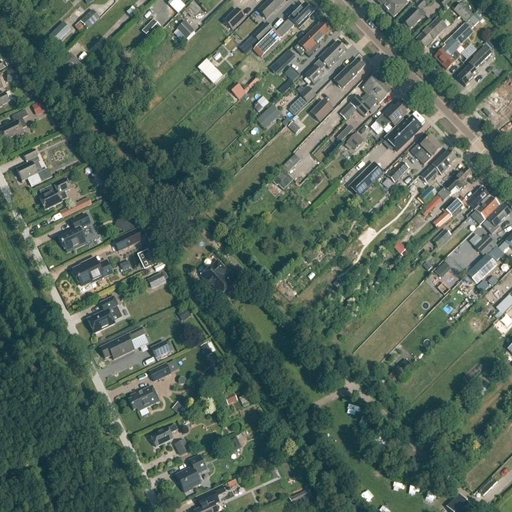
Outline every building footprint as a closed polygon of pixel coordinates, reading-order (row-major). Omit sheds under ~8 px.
[(269,0),(258,12),(266,20),(285,2),(284,1),(285,0),(269,0)] [(393,19),(407,5),(406,3),(408,0),(380,0),(377,3),(393,19)] [(420,11),(430,1),(429,0),(422,0),(400,22),(409,31),(425,16),(420,11)] [(444,0),(441,4),(445,9),(453,0),(444,0)] [(200,10),(193,3),(188,8),(196,15),(200,10)] [(472,18),(473,17),(461,5),(454,12),(466,24),(472,18)] [(307,19),(312,14),(304,6),(275,34),(281,40),(295,27),(298,30),(308,20),(307,19)] [(93,10),(76,27),(82,34),(100,17),(93,10)] [(236,10),(223,23),(232,33),(246,20),(236,10)] [(466,24),(464,26),(451,38),(460,47),(473,35),(470,32),(478,24),(472,18),(466,24)] [(153,21),(142,33),(149,40),(161,29),(153,21)] [(176,31),(177,31),(174,34),(183,43),(185,40),(186,41),(195,32),(185,22),(176,31)] [(438,37),(445,31),(436,22),(430,28),(429,28),(416,41),(424,50),(430,44),(431,45),(439,37),(438,37)] [(63,23),(50,36),(57,44),(71,30),(63,23)] [(266,24),(245,44),(252,51),(272,31),(266,24)] [(321,39),(329,31),(322,24),(317,29),(316,28),(298,45),(306,53),(309,50),(312,52),(318,47),(317,45),(322,40),(321,39)] [(300,39),(295,34),(285,44),(290,49),(300,39)] [(460,47),(451,38),(443,46),(445,48),(434,59),(447,71),(458,60),(457,59),(459,57),(455,53),(460,47)] [(339,61),(338,60),(345,52),(337,43),(329,51),(328,50),(318,60),(320,61),(313,67),(314,68),(304,77),(313,86),(323,76),(320,73),(326,67),(329,70),(339,61)] [(490,56),(494,52),(491,44),(485,50),(490,56)] [(474,73),(490,56),(485,50),(484,49),(472,60),(473,61),(468,66),(469,67),(456,79),(465,88),(477,76),(474,73)] [(314,62),(309,57),(298,66),(293,72),(299,78),(304,72),(314,62)] [(356,76),(364,67),(357,60),(349,69),(348,68),(334,82),(343,91),(357,76),(356,76)] [(198,69),(213,86),(222,78),(207,61),(198,69)] [(495,70),(499,66),(495,61),(491,65),(495,70)] [(7,73),(7,84),(20,83),(20,72),(7,73)] [(357,111),(383,86),(374,77),(361,91),(366,95),(361,101),(358,97),(350,105),(357,111)] [(0,108),(2,108),(2,107),(9,103),(5,94),(0,96),(0,90),(2,89),(0,84),(0,108)] [(378,107),(391,94),(383,86),(357,111),(364,118),(369,113),(368,113),(376,105),(378,107)] [(236,99),(243,92),(239,88),(232,94),(236,99)] [(301,99),(307,105),(315,97),(308,89),(300,97),(301,99)] [(295,116),(307,105),(301,99),(290,110),(295,116)] [(323,101),(310,115),(320,124),(333,111),(323,101)] [(43,107),(41,103),(32,107),(34,112),(43,107)] [(383,131),(391,124),(394,127),(407,115),(405,113),(407,111),(400,103),(394,109),(392,107),(375,123),(376,124),(371,129),(378,136),(383,131)] [(258,114),(262,110),(258,105),(254,109),(258,114)] [(350,105),(339,115),(346,122),(356,111),(350,105)] [(280,115),(272,106),(259,118),(268,126),(280,115)] [(12,118),(14,124),(0,130),(0,136),(4,145),(24,135),(21,131),(26,128),(22,120),(28,118),(25,111),(12,118)] [(404,123),(385,142),(398,154),(422,131),(412,120),(406,126),(404,123)] [(296,136),(300,131),(292,123),(288,128),(296,136)] [(336,140),(340,144),(344,140),(340,135),(336,140)] [(347,144),(354,152),(364,143),(356,135),(347,144)] [(432,159),(441,150),(430,138),(420,148),(418,146),(410,153),(415,158),(423,150),(432,159)] [(23,157),(26,163),(37,157),(34,151),(23,157)] [(448,167),(456,160),(448,152),(420,178),(427,184),(438,173),(441,176),(448,168),(448,167)] [(296,157),(282,170),(288,176),(301,163),(296,157)] [(22,183),(27,180),(31,188),(41,183),(31,163),(16,171),(22,183)] [(395,185),(409,171),(402,164),(387,178),(395,185)] [(356,182),(365,191),(382,174),(373,165),(356,182)] [(463,184),(471,176),(465,170),(451,184),(450,183),(437,197),(438,197),(442,201),(443,203),(456,190),(460,193),(466,187),(463,184)] [(285,179),(281,175),(277,179),(281,183),(285,179)] [(45,212),(62,203),(62,202),(67,199),(64,193),(70,190),(66,180),(53,186),(56,192),(53,193),(51,188),(40,193),(43,198),(39,200),(45,212)] [(430,188),(419,199),(426,206),(437,195),(430,188)] [(474,211),(488,197),(481,190),(467,203),(463,198),(458,202),(456,200),(451,202),(443,210),(446,213),(451,218),(467,203),(474,211)] [(442,201),(438,197),(437,197),(420,214),(425,219),(442,201)] [(490,199),(472,217),(476,220),(475,221),(480,226),(499,208),(490,199)] [(85,201),(69,209),(72,215),(88,208),(85,201)] [(497,228),(510,215),(502,207),(486,222),(487,223),(482,228),(492,237),(499,230),(497,228)] [(451,219),(451,218),(446,213),(432,225),(437,231),(451,219)] [(90,226),(85,216),(71,223),(74,229),(70,231),(71,233),(58,239),(62,247),(63,246),(67,254),(86,245),(80,231),(90,226)] [(445,230),(432,243),(438,249),(451,237),(445,230)] [(111,242),(117,254),(142,242),(136,231),(111,242)] [(511,234),(505,242),(497,249),(497,250),(502,254),(509,247),(511,249),(511,234)] [(497,248),(498,247),(488,236),(475,248),(486,259),(497,248)] [(400,256),(406,250),(397,241),(391,247),(400,256)] [(504,255),(503,254),(502,254),(497,250),(497,249),(497,248),(486,259),(487,259),(490,263),(493,266),(504,255)] [(143,257),(149,269),(156,265),(150,254),(143,257)] [(98,266),(95,259),(86,264),(86,265),(73,272),(78,281),(78,280),(82,288),(89,284),(90,285),(91,285),(112,275),(106,262),(98,266)] [(447,261),(434,274),(441,280),(454,268),(447,261)] [(217,263),(201,278),(221,298),(232,287),(223,277),(227,273),(217,263)] [(428,272),(432,269),(427,263),(423,267),(428,272)] [(165,284),(164,282),(161,276),(161,275),(148,281),(152,291),(165,284)] [(499,284),(493,279),(489,284),(494,289),(499,284)] [(114,298),(100,305),(104,313),(87,321),(94,336),(115,326),(108,312),(118,307),(114,298)] [(178,315),(184,323),(193,315),(187,308),(178,315)] [(502,316),(497,311),(492,316),(497,321),(502,316)] [(144,336),(141,329),(100,350),(105,360),(111,357),(114,362),(134,352),(130,343),(144,336)] [(151,350),(155,360),(169,353),(164,344),(151,350)] [(201,348),(206,358),(212,355),(206,345),(201,348)] [(154,383),(170,376),(166,366),(149,374),(154,383)] [(137,410),(138,413),(159,403),(152,388),(131,398),(132,400),(129,402),(133,412),(137,410)] [(390,401),(395,396),(389,391),(384,396),(390,401)] [(224,398),(228,406),(237,401),(234,394),(224,398)] [(173,409),(179,414),(184,408),(179,403),(173,409)] [(167,430),(150,438),(156,449),(172,441),(170,435),(177,432),(175,426),(167,430)] [(484,438),(488,434),(483,428),(478,432),(484,438)] [(228,441),(233,453),(242,450),(238,441),(243,439),(242,435),(228,441)] [(189,452),(184,441),(175,446),(180,457),(189,452)] [(407,465),(416,457),(404,445),(396,454),(407,465)] [(189,462),(192,469),(176,477),(184,494),(193,490),(193,489),(200,485),(196,476),(206,471),(200,457),(189,462)] [(483,497),(497,484),(492,479),(479,493),(483,497)] [(216,511),(214,506),(220,503),(217,497),(226,493),(222,485),(196,498),(201,509),(194,511),(216,511)] [(289,500),(291,504),(310,495),(308,491),(289,500)] [(470,511),(473,510),(460,497),(448,509),(450,511),(470,511)]
